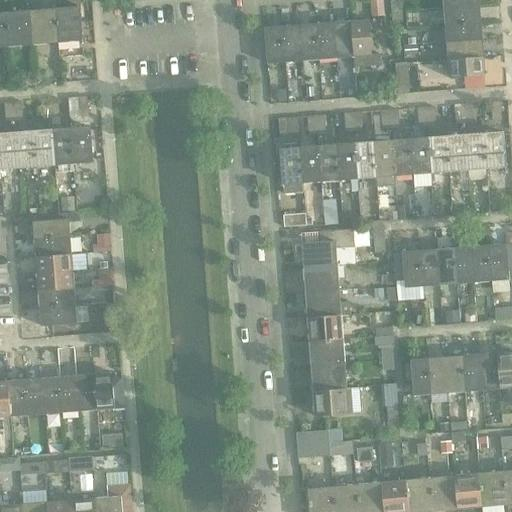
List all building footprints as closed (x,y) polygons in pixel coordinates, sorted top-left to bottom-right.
[(384,16),(382,0),(369,0),(371,17),(384,16)] [(401,13),(400,0),(391,0),(392,14),(401,13)] [(480,7),(479,0),(442,0),(444,10),(480,7)] [(481,23),(480,7),(444,10),(445,26),(481,23)] [(83,42),(80,8),(55,10),(58,44),(83,42)] [(58,44),(55,10),(31,11),(34,45),(58,44)] [(34,45),(31,11),(7,13),(9,47),(34,45)] [(0,48),(9,47),(7,13),(0,13),(0,48)] [(402,23),(401,13),(392,14),(393,23),(402,23)] [(371,55),(369,21),(350,22),(353,58),(354,58),(354,68),(381,66),(380,55),(371,55)] [(353,58),(350,22),(332,23),(335,59),(353,58)] [(335,59),(332,23),(315,25),(317,61),(335,59)] [(482,41),(481,23),(445,26),(446,44),(482,41)] [(317,61),(315,25),(298,26),(301,62),(317,61)] [(301,62),(298,26),(282,27),(282,28),(284,63),(301,62)] [(284,63),(282,28),(282,27),(264,29),(267,65),(284,63)] [(484,58),(482,41),(446,44),(448,61),(484,58)] [(418,47),(405,48),(406,57),(419,56),(418,47)] [(485,76),(484,58),(448,61),(449,79),(485,76)] [(408,94),(405,64),(405,63),(396,64),(399,95),(408,94)] [(286,91),(278,91),(279,103),(287,102),(286,91)] [(89,116),(87,97),(78,98),(79,117),(89,116)] [(60,118),(58,99),(50,100),(51,119),(60,118)] [(51,119),(50,100),(41,101),(43,120),(51,119)] [(23,121),(22,102),(13,103),(14,122),(23,121)] [(501,121),(500,102),(491,103),(492,122),(501,121)] [(14,122),(13,103),(4,104),(6,122),(14,122)] [(464,124),(463,105),(454,106),(456,125),(464,124)] [(473,124),(471,105),(463,105),(464,124),(473,124)] [(436,126),(434,107),(426,108),(427,127),(436,126)] [(427,127),(426,108),(417,109),(419,128),(427,127)] [(399,129),(398,110),(390,111),(391,130),(399,129)] [(391,130),(390,111),(381,112),(382,130),(391,130)] [(363,132),(361,113),(353,114),(354,133),(363,132)] [(354,133),(353,114),(344,115),(346,133),(354,133)] [(326,135),(324,116),(316,117),(318,136),(326,135)] [(318,136),(316,117),(307,117),(309,136),(318,136)] [(289,138),(288,119),(278,120),(280,138),(289,138)] [(93,162),(90,128),(71,130),(73,164),(93,162)] [(73,164),(71,130),(52,131),(55,165),(73,164)] [(55,165),(52,131),(34,133),(36,166),(55,165)] [(36,166),(34,133),(15,134),(18,168),(36,166)] [(505,167),(503,133),(483,135),(486,169),(505,167)] [(0,169),(18,168),(15,134),(0,135),(0,169)] [(486,169),(483,135),(465,136),(468,170),(486,169)] [(468,170),(465,136),(447,138),(449,172),(468,170)] [(449,172),(447,138),(428,139),(431,173),(449,172)] [(431,173),(428,139),(410,141),(412,175),(431,173)] [(412,175),(410,141),(392,142),(394,176),(412,175)] [(394,176),(392,142),(373,143),(376,177),(376,187),(395,186),(394,176)] [(376,177),(373,143),(355,145),(358,179),(376,177)] [(358,179),(355,145),(337,146),(340,180),(358,179)] [(340,180),(337,146),(319,148),(321,182),(340,180)] [(321,182),(319,148),(300,149),(302,183),(321,182)] [(302,183),(300,149),(281,150),(283,185),(302,183)] [(405,208),(398,209),(398,221),(406,221),(405,208)] [(110,224),(109,210),(83,212),(84,226),(110,224)] [(306,218),(305,214),(283,216),(284,228),(306,226),(306,225),(306,218)] [(70,237),(69,220),(33,222),(34,240),(70,237)] [(385,253),(382,222),(373,222),(376,253),(385,253)] [(337,266),(336,249),(355,248),(353,230),(320,233),(320,243),(302,244),(303,269),(337,266)] [(72,255),(70,237),(34,240),(36,258),(72,255)] [(98,244),(93,245),(94,252),(112,251),(111,243),(98,244)] [(506,244),(488,246),(491,282),(509,280),(509,286),(511,285),(511,245),(506,246),(506,244)] [(491,282),(488,246),(470,247),(473,283),(491,282)] [(473,283),(470,247),(452,249),(455,285),(473,283)] [(455,285),(452,249),(435,250),(438,286),(455,285)] [(438,286),(435,250),(419,251),(422,287),(438,286)] [(422,287),(419,251),(402,253),(402,257),(404,274),(405,289),(422,287)] [(73,272),(72,255),(36,258),(37,275),(73,272)] [(404,274),(402,257),(394,258),(395,274),(404,274)] [(339,291),(337,266),(303,269),(305,294),(339,291)] [(74,290),(73,272),(37,275),(38,292),(74,290)] [(396,285),(395,274),(386,275),(387,286),(396,285)] [(397,301),(396,289),(387,289),(388,301),(397,301)] [(76,305),(74,290),(38,292),(40,308),(76,305)] [(349,302),(340,303),(339,291),(305,294),(307,319),(341,316),(350,315),(349,302)] [(77,324),(76,305),(40,308),(41,327),(77,324)] [(459,313),(446,314),(447,326),(460,325),(460,324),(459,313)] [(343,340),(341,316),(307,319),(309,343),(343,340)] [(392,328),(376,329),(376,336),(393,335),(392,328)] [(394,345),(393,337),(375,338),(375,346),(394,345)] [(345,364),(343,340),(309,343),(311,367),(345,364)] [(393,349),(382,349),(382,361),(394,361),(393,349)] [(511,352),(496,354),(499,390),(511,388),(511,352)] [(499,390),(496,354),(479,355),(481,391),(499,390)] [(481,391),(479,355),(460,356),(463,392),(481,391)] [(463,392),(460,356),(443,358),(446,394),(463,392)] [(446,394),(443,358),(428,359),(430,395),(446,394)] [(430,395),(428,359),(411,360),(413,396),(430,395)] [(394,370),(394,361),(382,361),(383,371),(394,370)] [(347,388),(345,364),(311,367),(313,391),(347,388)] [(121,379),(112,379),(112,373),(94,375),(97,411),(124,409),(121,379)] [(97,411),(94,375),(76,376),(79,412),(97,411)] [(79,412),(76,376),(59,377),(62,413),(79,412)] [(62,413),(59,377),(42,379),(45,415),(62,413)] [(45,415),(42,379),(25,380),(27,416),(45,415)] [(27,416),(25,380),(7,382),(10,418),(27,416)] [(0,418),(10,418),(7,382),(0,382),(0,418)] [(386,404),(399,404),(398,383),(386,383),(386,404)] [(361,413),(359,388),(347,389),(347,388),(313,391),(315,417),(361,413)] [(465,422),(449,423),(450,431),(466,430),(465,422)] [(297,445),(329,443),(342,442),(341,430),(328,431),(296,433),(297,445)] [(464,442),(463,433),(453,434),(453,443),(464,442)] [(122,436),(103,438),(104,449),(123,448),(122,436)] [(511,449),(511,437),(500,438),(502,451),(511,449)] [(488,448),(487,438),(477,439),(478,449),(488,448)] [(342,442),(329,443),(330,456),(330,459),(343,458),(342,442)] [(451,453),(451,442),(442,443),(442,454),(451,453)] [(330,456),(329,443),(297,445),(298,459),(330,456)] [(428,455),(427,444),(418,445),(419,456),(428,455)] [(392,445),(379,446),(380,459),(393,459),(392,445)] [(372,447),(357,448),(358,461),(373,460),(372,447)] [(93,471),(92,459),(92,458),(68,460),(69,472),(93,471)] [(69,472),(68,460),(53,461),(53,462),(44,463),(45,473),(45,474),(54,473),(54,474),(69,473),(69,472)] [(44,462),(31,463),(32,474),(45,473),(44,463),(44,462)] [(507,505),(504,472),(480,474),(483,508),(507,505)] [(483,508),(480,474),(456,476),(460,510),(483,508)] [(436,511),(460,510),(456,476),(430,478),(432,511),(436,511)] [(432,511),(430,478),(405,481),(408,511),(432,511)] [(408,511),(405,481),(381,483),(383,511),(408,511)] [(383,511),(381,483),(356,485),(358,511),(383,511)] [(132,511),(131,496),(129,496),(128,485),(107,487),(108,498),(95,499),(95,511),(132,511)] [(358,511),(356,485),(332,487),(334,511),(358,511)] [(334,511),(332,487),(308,490),(309,511),(334,511)] [(95,511),(95,499),(71,501),(71,511),(95,511)] [(71,511),(71,501),(47,503),(48,511),(71,511)] [(48,511),(47,503),(23,505),(23,511),(48,511)]
